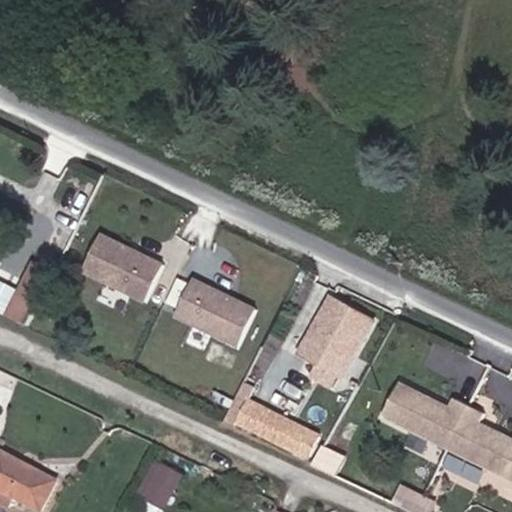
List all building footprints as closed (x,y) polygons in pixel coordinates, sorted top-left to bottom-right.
[(449,120),(475,124),(477,112),(451,109),(449,120)] [(98,249),(79,287),(143,317),(161,280),(98,249)] [(10,316),(30,325),(48,286),(29,277),(10,316)] [(182,277),(168,303),(180,309),(194,283),(182,277)] [(191,295),(173,332),(235,363),(253,325),(191,295)] [(316,373),(335,382),(362,330),(332,315),(305,367),(316,373)] [(329,395),(335,382),(316,373),(310,386),(329,395)] [(511,429),(493,421),(498,412),(482,404),(468,397),(464,406),(413,382),(396,416),(511,472),(511,429)] [(327,450),(254,414),(241,439),(314,476),(327,450)] [(158,456),(138,494),(170,510),(189,473),(158,456)] [(41,511),(49,497),(0,470),(0,511),(41,511)] [(404,483),(397,502),(422,511),(434,511),(441,497),(404,483)]
